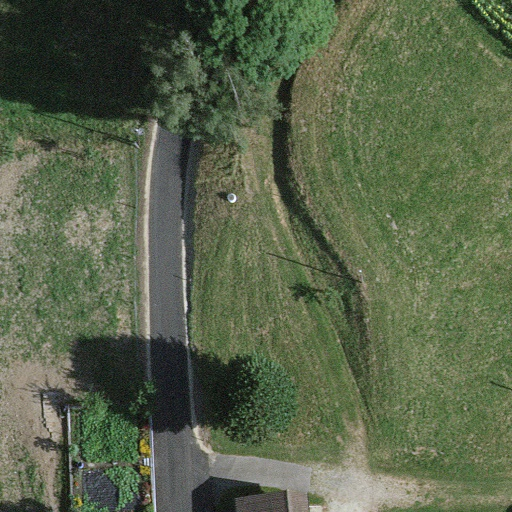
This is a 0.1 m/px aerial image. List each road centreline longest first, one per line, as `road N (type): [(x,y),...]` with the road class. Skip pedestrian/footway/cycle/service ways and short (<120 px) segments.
road 1 (track): [(321,0),(274,80),(260,158),(277,223),(345,391),(358,498)]
road 2 (unclassified): [(178,511),(166,290),(169,167),(190,71),(217,0)]
road 3 (track): [(511,498),(176,486)]
